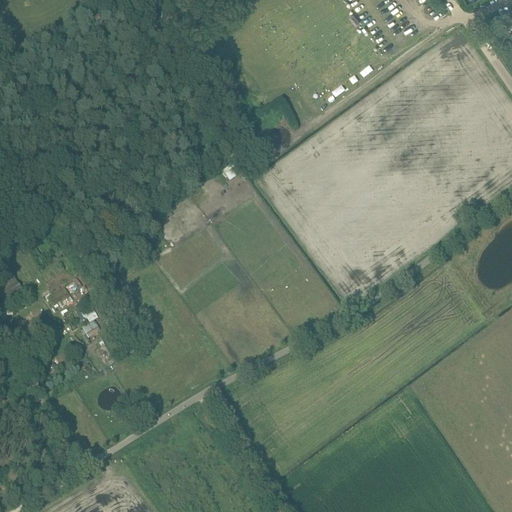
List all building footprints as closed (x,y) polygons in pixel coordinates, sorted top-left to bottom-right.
[(224,174),(230,182),(237,177),(228,165),(221,170),(225,174),(224,174)] [(259,188),(264,184),(260,177),(254,182),(259,188)] [(18,294),(21,292),(9,271),(0,277),(13,298),(14,297),(15,300),(20,297),(18,294)] [(0,276),(0,297),(4,303),(13,298),(0,277),(0,276)] [(78,291),(82,288),(76,279),(72,282),(78,291)] [(64,288),(60,290),(48,298),(54,307),(70,296),(64,288)] [(111,297),(106,289),(100,293),(105,300),(111,297)] [(99,317),(107,312),(101,303),(99,304),(95,298),(89,301),(93,308),(94,308),(99,317)] [(89,323),(98,318),(93,311),(85,315),(89,323)] [(33,320),(28,324),(32,330),(38,340),(53,331),(43,314),(33,320)] [(107,328),(113,323),(108,316),(102,320),(107,328)] [(96,333),(99,331),(94,322),(83,329),(88,338),(96,334),(96,333)] [(19,351),(38,340),(32,330),(28,324),(16,331),(19,337),(13,341),(19,351)]
